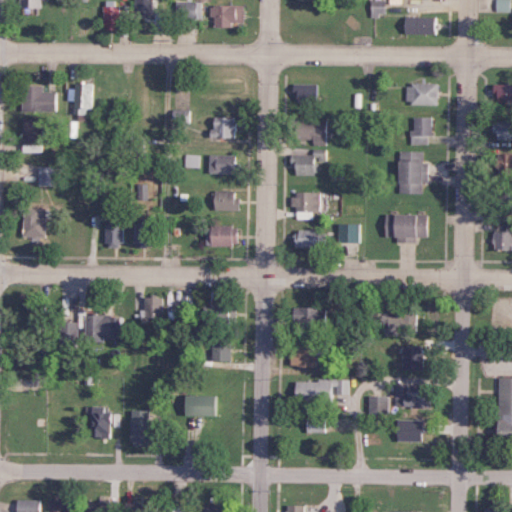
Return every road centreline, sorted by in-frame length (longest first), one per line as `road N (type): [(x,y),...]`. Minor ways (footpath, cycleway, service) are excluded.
road 1 (residential): [(511,279),(0,265)]
road 2 (residential): [(256,511),(270,0)]
road 3 (residential): [(511,479),(0,467)]
road 4 (residential): [(460,511),(468,0)]
road 5 (residential): [(511,60),(0,53)]
